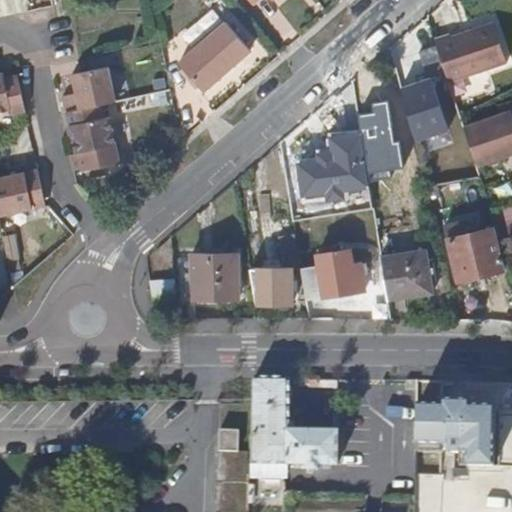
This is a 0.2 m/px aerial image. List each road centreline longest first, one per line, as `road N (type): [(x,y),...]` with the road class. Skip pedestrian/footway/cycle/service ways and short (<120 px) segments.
road 1 (residential): [(404,0),(118,251),(88,320)]
road 2 (unclassified): [(511,358),(171,349),(131,344),(88,320)]
